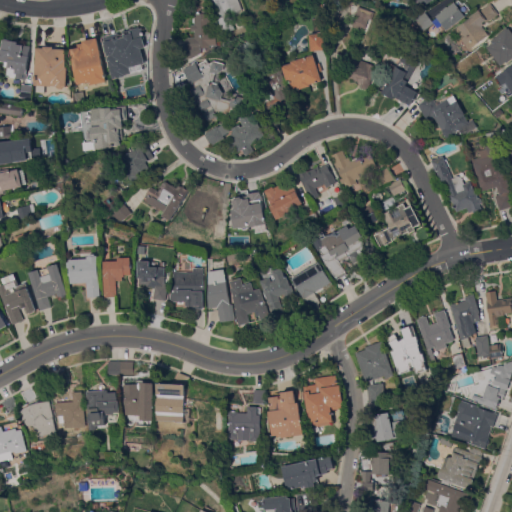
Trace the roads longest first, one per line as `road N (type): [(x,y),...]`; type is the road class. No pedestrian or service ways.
road 1 (residential): [(511,248),(436,266),(313,345),(268,364),(115,336),(67,346),(0,379)]
road 2 (residential): [(457,259),(407,150),(378,132),(349,125),(319,131),(253,172),(233,173),(183,147),(161,95),(165,0)]
road 3 (residential): [(341,511),(361,411),(332,331)]
